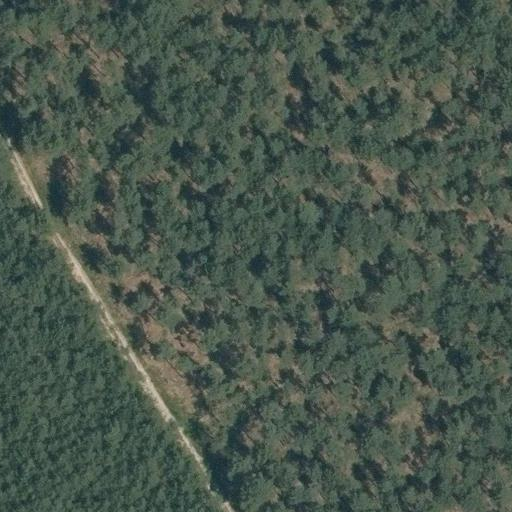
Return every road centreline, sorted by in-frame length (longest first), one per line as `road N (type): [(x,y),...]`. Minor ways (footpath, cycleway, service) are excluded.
road 1 (track): [(228,511),(0,117)]
road 2 (track): [(186,441),(511,267)]
